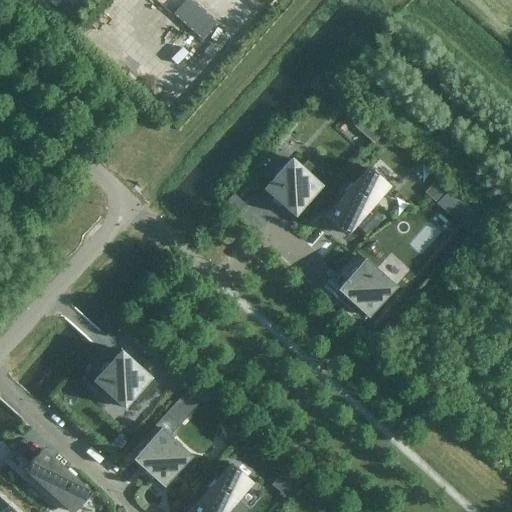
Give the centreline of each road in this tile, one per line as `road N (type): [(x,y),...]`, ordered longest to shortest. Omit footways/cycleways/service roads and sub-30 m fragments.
road 1 (residential): [(326,274),(277,230),(225,287),(131,207)]
road 2 (residential): [(0,354),(131,207)]
road 3 (residential): [(132,511),(0,386)]
road 4 (unclassified): [(131,207),(0,88)]
